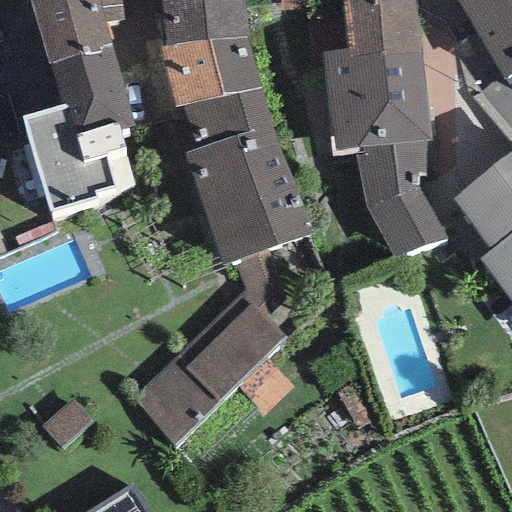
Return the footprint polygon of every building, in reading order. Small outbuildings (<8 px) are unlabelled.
[(26,0),(50,79),(112,61),(107,36),(121,33),(119,0),(26,0)] [(240,0),(158,0),(165,57),(246,49),(240,0)] [(372,0),(313,0),(314,7),(341,8),(373,8),(372,0)] [(511,0),(471,0),(458,7),(505,89),(511,84),(511,0)] [(347,71),(421,63),(415,7),(373,8),(341,8),(346,60),(347,71)] [(165,57),(159,59),(175,121),(182,120),(260,100),(246,49),(165,57)] [(347,71),(346,60),(322,63),(333,163),(354,161),(423,153),(431,152),(421,63),(347,71)] [(112,61),(50,79),(62,122),(21,134),(49,228),(120,207),(109,172),(128,166),(122,146),(136,142),(112,61)] [(260,100),(182,120),(196,161),(184,165),(224,278),(313,245),(276,158),(260,100)] [(423,153),(354,161),(364,216),(394,265),(447,248),(418,195),(417,182),(424,182),(423,153)] [(511,163),(451,210),(490,261),(511,243),(511,163)] [(511,243),(490,261),(477,271),(511,316),(511,243)] [(0,295),(8,316),(91,284),(76,246),(0,275),(0,295)] [(245,297),(133,402),(175,447),(287,342),(245,297)] [(145,511),(131,489),(93,511),(145,511)]
